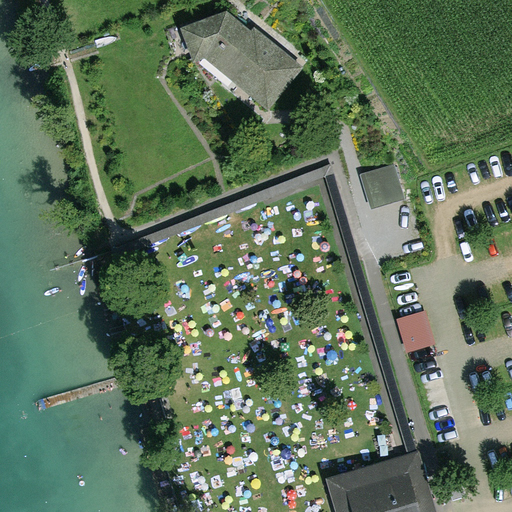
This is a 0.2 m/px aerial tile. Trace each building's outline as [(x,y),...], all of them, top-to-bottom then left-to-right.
[(252,34),(227,14),(182,33),(195,65),(206,62),(269,114),(304,70),(254,30),(252,34)] [(360,177),(371,212),(406,201),(395,166),(360,177)] [(419,454),(333,168),(323,172),(408,457),(419,454)] [(436,346),(426,312),(396,321),(406,355),(436,346)] [(404,459),(326,483),(334,511),(437,511),(433,499),(419,454),(408,457),(404,459)]
